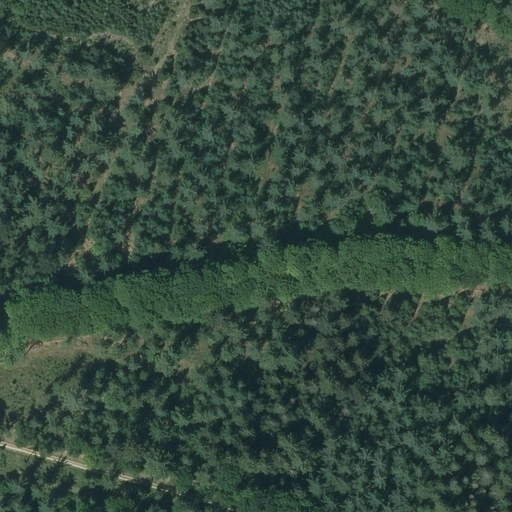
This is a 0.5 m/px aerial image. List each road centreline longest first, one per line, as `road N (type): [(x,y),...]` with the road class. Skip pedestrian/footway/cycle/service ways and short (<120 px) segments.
road 1 (track): [(0,326),(332,262),(511,267)]
road 2 (track): [(0,443),(194,497)]
road 3 (track): [(0,480),(175,504),(194,497)]
